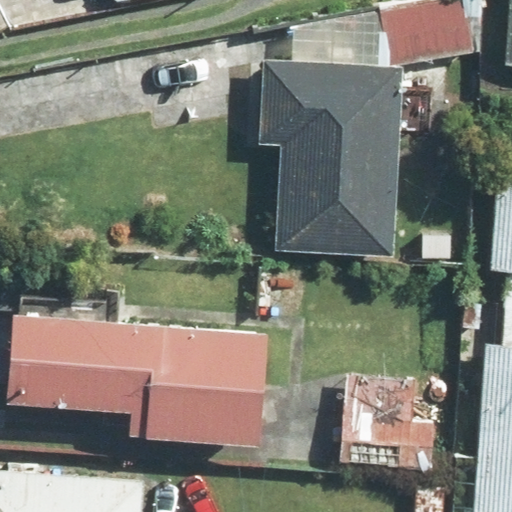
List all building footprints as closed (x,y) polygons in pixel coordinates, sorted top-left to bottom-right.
[(511,0),(500,0),(495,72),(511,73),(511,0)] [(390,249),(394,59),(247,56),(245,142),(268,143),(266,246),(390,249)] [(511,511),(511,141),(490,141),(482,269),(499,270),(495,347),(477,346),(471,450),(448,449),(446,487),(469,488),(467,511),(511,511)] [(246,327),(0,306),(0,399),(118,409),(116,434),(237,443),(246,327)] [(338,373),(333,464),(426,470),(429,421),(406,419),(408,377),(338,373)] [(129,511),(132,474),(0,466),(0,511),(129,511)]
